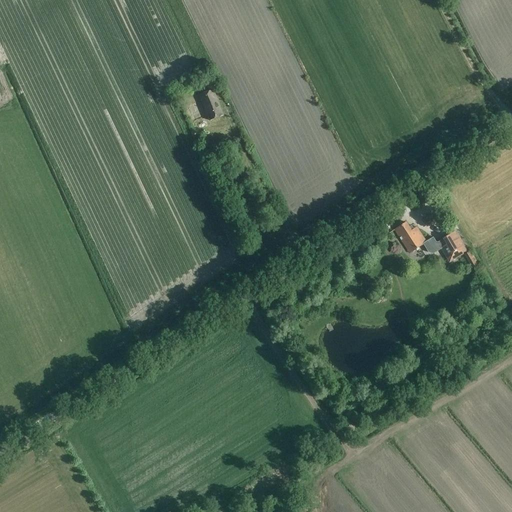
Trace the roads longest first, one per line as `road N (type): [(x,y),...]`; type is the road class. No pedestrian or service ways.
road 1 (tertiary): [(0,453),(511,121)]
road 2 (track): [(241,297),(350,454),(301,487),(286,511)]
road 3 (track): [(350,454),(511,356)]
road 4 (track): [(511,120),(441,0)]
